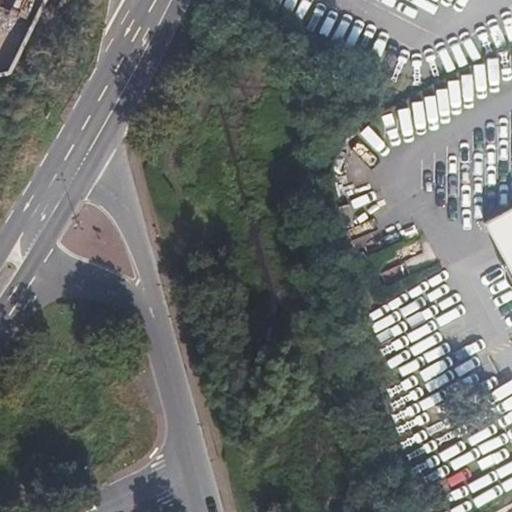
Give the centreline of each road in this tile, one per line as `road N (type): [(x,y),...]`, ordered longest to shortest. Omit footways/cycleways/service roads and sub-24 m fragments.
road 1 (unknown): [(511,374),(396,157)]
road 2 (tertiary): [(153,307),(206,511)]
road 3 (tertiary): [(153,307),(115,149),(93,132)]
road 4 (secondary): [(165,0),(93,132)]
road 5 (tertiary): [(26,244),(153,307)]
road 6 (secondary): [(93,132),(26,244)]
